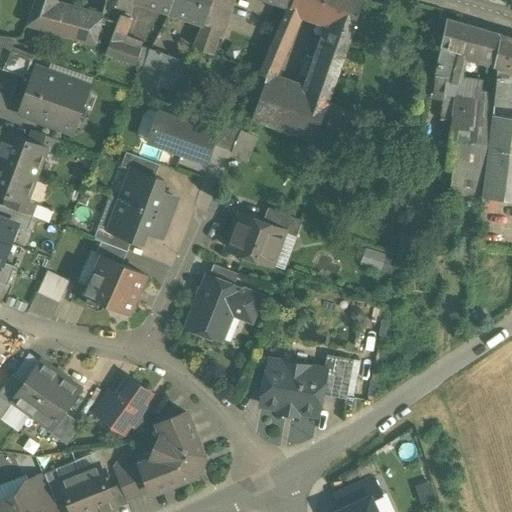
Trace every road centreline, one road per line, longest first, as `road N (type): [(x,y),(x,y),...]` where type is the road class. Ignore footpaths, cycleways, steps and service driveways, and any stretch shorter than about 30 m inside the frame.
road 1 (residential): [(511,326),(271,483)]
road 2 (residential): [(271,483),(235,429),(183,376),(144,355)]
road 3 (residential): [(144,355),(0,318)]
road 4 (residential): [(144,355),(196,225)]
